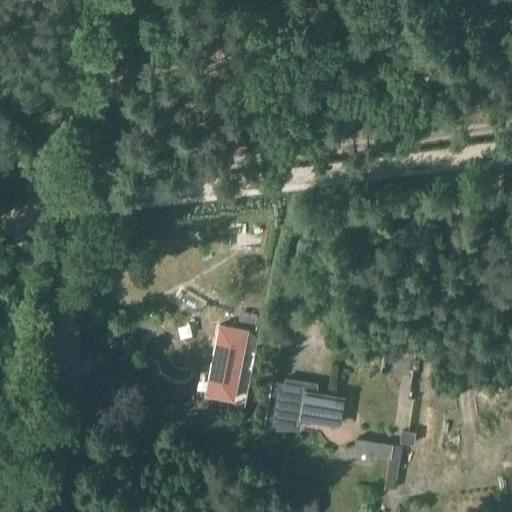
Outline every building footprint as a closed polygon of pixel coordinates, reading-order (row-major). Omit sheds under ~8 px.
[(249,329),(219,323),(204,395),(235,400),(249,329)] [(300,419),(298,419),(303,388),(316,390),(316,382),(283,377),(282,383),(275,425),(274,430),(292,429),(298,430),(300,419)] [(298,419),(340,426),(345,395),(316,390),(303,388),(298,419)] [(417,431),(402,429),(400,441),(415,443),(417,431)] [(403,445),(393,444),(356,438),(354,451),(391,457),(388,479),(398,480),(403,445)]
